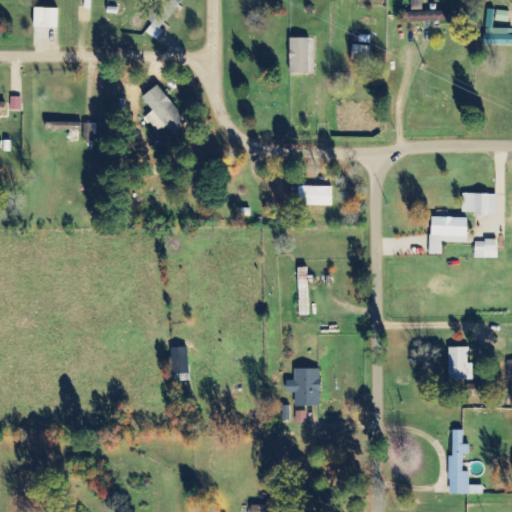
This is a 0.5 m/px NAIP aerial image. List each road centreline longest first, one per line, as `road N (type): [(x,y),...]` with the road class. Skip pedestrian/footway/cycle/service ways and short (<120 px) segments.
road 1 (residential): [(388,152),(276,149),(239,129),(229,106),(224,0),(178,62),(202,64),(229,106)]
road 2 (residential): [(386,511),(388,152)]
road 3 (residential): [(388,152),(511,146)]
